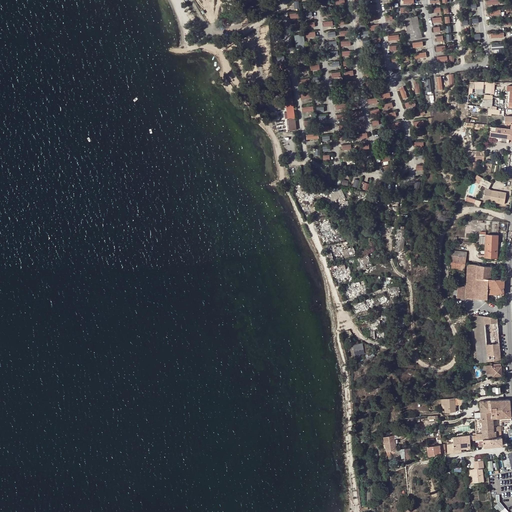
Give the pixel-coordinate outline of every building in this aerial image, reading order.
[(414,16),(404,19),(409,41),(422,38),(422,37),(416,14),(414,15),(414,16)] [(295,35),(297,47),(305,45),(303,33),(295,35)] [(493,43),(492,52),(502,53),(502,44),(493,43)] [(404,85),(399,87),(403,99),(409,97),(404,85)] [(286,106),(288,119),(295,118),(291,89),(284,90),(280,91),(281,95),(274,96),(274,95),(270,95),(271,101),(273,101),(274,108),(286,106)] [(489,114),(503,115),(503,109),(493,108),(494,95),(484,94),(483,106),(489,107),(489,114)] [(511,116),(503,116),(503,123),(511,124),(510,127),(511,127),(511,116)] [(289,131),(296,130),(295,118),(288,119),(289,131)] [(509,139),(510,129),(495,127),(494,136),(499,137),(509,139)] [(487,188),(491,183),(482,178),(479,183),(487,188)] [(312,187),(312,184),(304,183),(296,185),(299,200),(307,198),(307,203),(314,201),(314,200),(313,196),(312,196),(312,190),(310,190),(310,188),(312,187)] [(328,202),(339,196),(335,188),(330,190),(328,186),(321,190),(322,193),(323,193),(328,202)] [(491,189),(490,198),(497,198),(496,200),(505,201),(506,189),(491,188),(491,189)] [(390,199),(390,198),(383,197),(382,207),(389,208),(389,207),(398,208),(399,200),(390,199)] [(416,212),(417,217),(425,215),(423,210),(426,209),(425,206),(414,209),(415,212),(416,212)] [(332,226),(330,219),(321,223),(323,229),(321,230),(323,238),(331,236),(336,234),(333,225),(332,226)] [(403,252),(406,230),(402,229),(402,226),(398,225),(395,251),(403,252)] [(478,254),(478,256),(497,257),(498,234),(485,234),(485,231),(484,231),(484,232),(481,232),(481,231),(479,231),(479,244),(485,244),(484,255),(478,254)] [(331,236),(323,238),(325,244),(333,241),(331,236)] [(358,249),(357,244),(353,245),(353,247),(343,250),(345,258),(356,255),(355,250),(358,249)] [(330,260),(343,257),(340,246),(327,249),(330,260)] [(452,250),(450,268),(464,270),(466,252),(452,250)] [(358,271),(373,266),(370,257),(369,257),(367,253),(360,256),(357,258),(360,266),(357,267),(358,271)] [(464,285),(464,286),(457,285),(456,297),(486,298),(489,298),(489,294),(503,294),(504,279),(500,279),(490,278),(491,266),(467,263),(466,285),(464,285)] [(333,269),(335,272),(338,279),(338,282),(349,277),(344,264),(341,266),(333,269)] [(394,278),(385,276),(382,276),(382,282),(384,282),(385,283),(385,287),(388,287),(388,286),(390,286),(390,284),(393,285),(394,278)] [(345,286),(349,298),(359,295),(359,293),(362,292),(360,286),(366,285),(364,279),(353,282),(354,284),(345,286)] [(354,305),(355,311),(360,310),(360,312),(367,311),(366,309),(369,308),(370,310),(373,309),(372,304),(373,304),(372,300),(370,301),(370,297),(363,299),(364,301),(357,303),(358,304),(354,305)] [(385,298),(378,302),(381,306),(382,305),(384,308),(389,305),(385,298)] [(405,325),(404,313),(397,313),(398,326),(405,325)] [(501,358),(497,317),(473,315),(477,361),(501,358)] [(370,324),(371,337),(374,339),(379,338),(378,323),(370,324)] [(424,337),(425,354),(435,353),(434,336),(424,337)] [(357,341),(352,342),(353,347),(350,348),(352,359),(361,357),(360,355),(364,354),(362,343),(358,344),(357,341)] [(502,375),(501,364),(486,365),(487,374),(492,373),(492,376),(502,375)] [(419,376),(407,369),(403,377),(414,383),(419,376)] [(454,397),(444,398),(445,407),(445,412),(455,411),(454,397)] [(497,425),(493,425),(493,418),(510,417),(510,407),(509,399),(480,400),(480,412),(481,418),(475,418),(475,432),(482,431),(483,437),(495,437),(496,437),(496,431),(498,431),(501,431),(501,426),(497,427),(497,425)] [(476,434),(472,435),(472,440),(479,439),(480,446),(483,446),(484,446),(493,445),(492,438),(495,437),(483,437),(482,431),(475,432),(476,434)] [(394,437),(394,435),(382,436),(386,450),(390,450),(394,449),(396,449),(394,437)] [(447,443),(447,453),(454,452),(454,449),(461,448),(470,447),(469,435),(453,437),(453,442),(447,443)] [(493,445),(501,445),(502,444),(502,436),(496,437),(495,437),(492,438),(493,445)] [(441,452),(445,452),(445,443),(442,444),(427,445),(428,455),(441,453),(441,452)] [(396,449),(394,449),(395,454),(401,454),(402,458),(405,457),(404,448),(396,449)] [(475,469),(482,468),(484,468),(483,461),(475,462),(475,469)] [(484,482),(482,468),(475,469),(472,470),(473,476),(474,483),(484,482)] [(509,511),(500,503),(495,508),(499,511),(509,511)]
